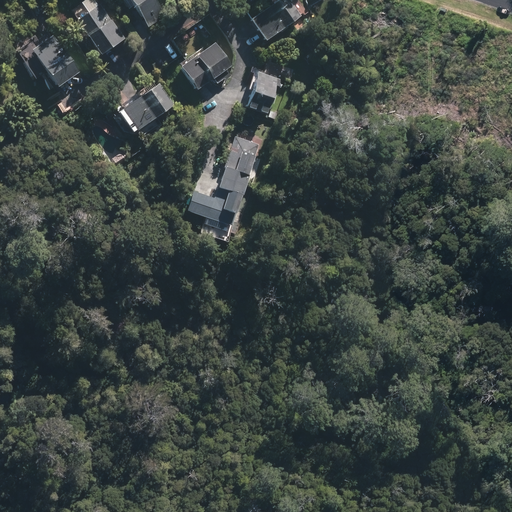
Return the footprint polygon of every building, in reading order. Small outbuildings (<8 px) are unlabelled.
[(129,0),(145,22),(158,13),(149,0),(129,0)] [(286,0),(279,0),(251,20),(264,39),(297,16),(286,0)] [(98,8),(77,22),(99,53),(119,39),(98,8)] [(50,40),(32,53),(56,87),(74,74),(50,40)] [(211,45),(181,66),(194,86),(225,65),(211,45)] [(276,81),(256,74),(245,107),(266,114),(276,81)] [(155,87),(122,110),(135,128),(168,106),(155,87)] [(233,139),(214,200),(191,193),(186,210),(209,217),(229,223),(234,206),(253,146),(233,139)]
